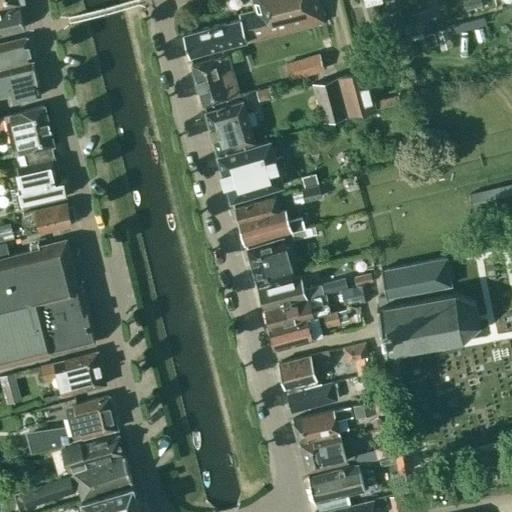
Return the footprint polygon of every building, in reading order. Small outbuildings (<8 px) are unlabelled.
[(239,18),(246,40),(246,41),(302,26),(303,32),(312,29),(313,31),(319,29),(317,22),(324,21),(318,0),(252,0),(254,9),(238,13),(239,18)] [(466,9),(474,7),(471,0),(463,0),(466,9)] [(0,32),(24,26),(18,5),(0,9),(0,32)] [(424,10),(427,19),(435,17),(432,8),(424,10)] [(419,21),(427,19),(424,10),(417,12),(419,21)] [(189,55),(246,40),(239,18),(182,33),(189,55)] [(378,21),(380,31),(388,29),(386,20),(378,21)] [(372,32),(380,31),(378,21),(370,23),(372,32)] [(451,45),(446,27),(435,30),(440,48),(451,45)] [(425,46),(436,43),(433,32),(422,35),(425,46)] [(26,36),(0,42),(0,66),(32,59),(26,36)] [(332,52),(329,41),(323,42),(324,46),(317,48),(319,55),(332,52)] [(229,60),(242,57),(239,48),(190,62),(202,103),(239,93),(229,60)] [(289,77),(322,67),(318,53),(285,63),(289,77)] [(32,60),(0,68),(0,95),(7,94),(9,103),(40,95),(37,83),(38,82),(32,60)] [(363,69),(353,72),(338,76),(348,115),(373,108),(363,69)] [(322,122),(346,116),(335,77),(312,83),(322,122)] [(257,99),(271,96),(268,86),(255,90),(257,99)] [(249,123),(256,121),(252,110),(246,112),(242,99),(204,110),(216,152),(254,141),(249,123)] [(55,143),(45,102),(3,115),(14,156),(17,155),(20,165),(26,164),(55,156),(52,144),(55,143)] [(277,166),(284,164),(281,154),(274,156),(269,139),(219,153),(217,154),(217,156),(218,156),(222,171),(221,171),(224,182),(225,182),(228,197),(228,200),(231,199),(282,184),(277,166)] [(55,156),(26,164),(20,165),(17,166),(21,185),(26,205),(65,195),(61,175),(59,175),(57,169),(58,169),(55,156)] [(318,182),(315,172),(301,175),(304,185),(318,182)] [(475,217),(511,207),(511,182),(469,193),(475,217)] [(303,200),(321,195),(317,184),(300,189),(303,200)] [(239,223),(279,211),(274,196),(233,207),(239,223)] [(23,211),(25,222),(36,220),(39,231),(72,223),(67,201),(23,211)] [(279,211),(239,223),(244,242),(290,229),(303,226),(300,214),(287,218),(285,210),(279,211)] [(0,239),(13,237),(10,222),(0,224),(0,239)] [(306,234),(304,226),(291,230),(293,237),(306,234)] [(293,275),(287,256),(282,238),(265,242),(246,247),(257,286),(293,275)] [(75,287),(74,284),(63,240),(9,254),(5,240),(0,241),(0,363),(94,340),(86,306),(85,306),(80,286),(75,287)] [(413,299),(405,300),(403,293),(450,284),(449,277),(452,276),(449,263),(447,264),(446,261),(445,257),(380,268),(385,296),(386,296),(387,304),(379,305),(376,305),(376,308),(377,308),(379,323),(380,329),(381,334),(384,348),(384,349),(384,352),(387,352),(387,351),(395,350),(398,350),(398,349),(408,347),(408,348),(411,347),(421,345),(424,345),(434,343),(437,343),(437,342),(447,340),(447,341),(450,340),(460,338),(461,338),(463,337),(477,324),(478,324),(478,321),(478,318),(475,302),(475,301),(473,299),(455,292),(452,292),(442,294),(441,293),(439,294),(428,296),(426,296),(426,297),(415,299),(415,298),(413,299)] [(359,284),(366,282),(371,281),(368,272),(356,274),(359,284)] [(299,273),(293,275),(257,286),(264,307),(264,308),(309,297),(309,296),(320,293),(322,293),(320,283),(303,288),(299,273)] [(345,277),(321,283),(324,292),(347,286),(345,277)] [(369,298),(366,282),(359,284),(356,284),(350,286),(352,296),(358,295),(359,300),(369,298)] [(264,308),(268,327),(318,314),(329,311),(327,302),(322,303),(320,293),(309,296),(309,297),(264,308)] [(357,308),(360,326),(369,325),(366,307),(357,308)] [(318,314),(268,327),(274,347),(323,335),(318,314)] [(365,342),(343,347),(345,358),(349,361),(354,360),(358,375),(372,371),(365,342)] [(42,378),(65,371),(71,392),(105,383),(97,349),(74,355),(39,365),(42,378)] [(316,364),(330,360),(328,350),(309,354),(277,362),(283,385),(315,377),(311,361),(315,360),(316,364)] [(16,380),(13,371),(0,373),(0,376),(2,383),(16,380)] [(290,410),(335,398),(331,381),(285,392),(290,410)] [(333,385),(336,401),(351,397),(347,381),(333,385)] [(3,392),(4,394),(19,391),(19,390),(17,382),(2,386),(3,392)] [(108,394),(85,400),(73,403),(65,405),(74,439),(117,427),(108,394)] [(383,408),(382,398),(353,403),(355,413),(383,408)] [(335,419),(351,415),(349,405),(292,418),(297,440),(338,431),(335,419)] [(71,441),(66,425),(26,430),(27,436),(31,452),(71,441)] [(388,434),(387,427),(377,428),(378,435),(388,434)] [(340,432),(331,434),(298,441),(306,469),(348,460),(340,432)] [(118,433),(80,443),(79,440),(51,448),(59,473),(123,452),(118,433)] [(391,442),(374,447),(366,449),(367,454),(359,456),(360,461),(394,452),(391,442)] [(413,468),(409,449),(394,453),(398,471),(404,470),(413,468)] [(131,480),(124,453),(121,453),(122,453),(15,490),(3,494),(9,510),(78,487),(81,497),(129,480),(131,480)] [(314,501),(364,489),(357,463),(307,475),(314,501)] [(49,476),(45,467),(27,473),(31,482),(49,476)] [(415,479),(413,468),(404,470),(398,471),(398,472),(396,473),(398,483),(415,479)] [(140,511),(140,510),(138,504),(138,503),(137,501),(132,485),(133,485),(132,482),(129,483),(130,484),(83,498),(83,497),(80,498),(81,500),(82,504),(84,511),(140,511)] [(454,491),(452,483),(421,490),(422,498),(454,491)] [(375,511),(372,498),(317,511),(375,511)] [(405,511),(402,502),(394,504),(395,511),(405,511)]
